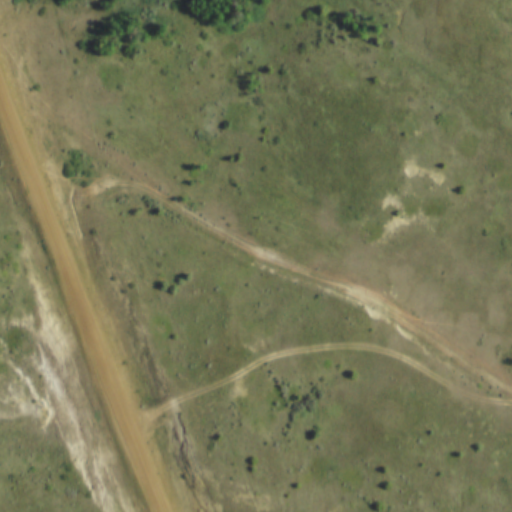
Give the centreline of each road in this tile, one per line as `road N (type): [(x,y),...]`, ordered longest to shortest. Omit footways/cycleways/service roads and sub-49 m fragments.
road 1 (track): [(50,223),(92,189),(134,183),(252,249),(372,299),(511,394)]
road 2 (residential): [(0,91),(162,511)]
